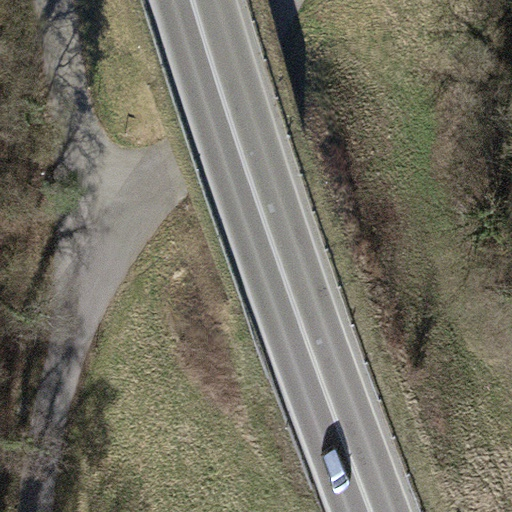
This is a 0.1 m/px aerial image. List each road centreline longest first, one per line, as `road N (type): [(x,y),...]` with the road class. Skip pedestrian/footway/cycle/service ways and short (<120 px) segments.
road 1 (trunk): [(373,511),(194,0)]
road 2 (track): [(113,253),(286,0)]
